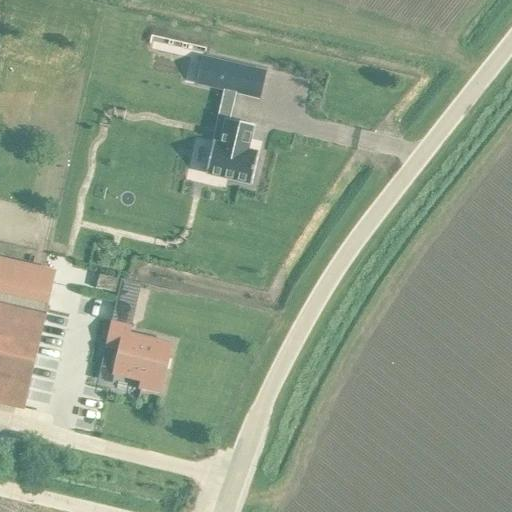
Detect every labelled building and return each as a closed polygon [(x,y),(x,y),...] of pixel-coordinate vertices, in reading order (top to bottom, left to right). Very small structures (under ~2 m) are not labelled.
[(233,85),(231,91),(259,97),(265,70),(203,55),(198,77),(233,85)] [(247,149),(253,124),(225,117),(220,143),(212,141),(205,172),(251,183),(258,152),(247,149)] [(0,294),(46,305),(54,272),(0,259),(0,294)] [(119,293),(122,280),(99,274),(96,287),(119,293)] [(166,284),(156,297),(168,307),(178,294),(166,284)] [(46,305),(0,294),(0,401),(23,407),(46,305)] [(159,392),(171,343),(127,332),(129,325),(111,321),(106,346),(119,349),(114,373),(142,379),(140,387),(159,392)]
